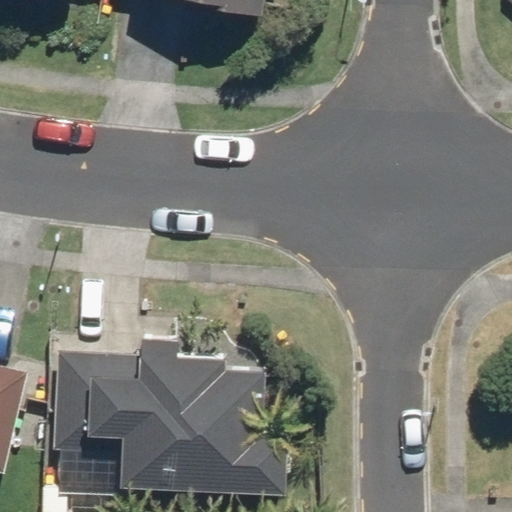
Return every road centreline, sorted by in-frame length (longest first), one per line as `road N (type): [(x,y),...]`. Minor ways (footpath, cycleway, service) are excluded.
road 1 (residential): [(0,157),(79,172),(395,200)]
road 2 (residential): [(395,200),(399,511)]
road 3 (residential): [(395,200),(401,0)]
